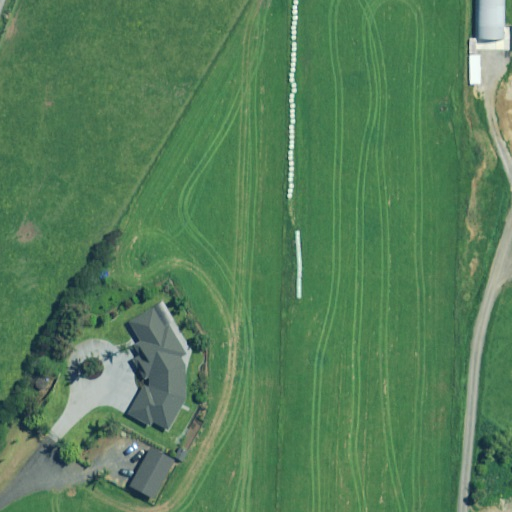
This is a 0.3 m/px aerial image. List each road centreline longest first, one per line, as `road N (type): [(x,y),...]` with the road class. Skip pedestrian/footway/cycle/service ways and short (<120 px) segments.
road 1 (track): [(307,0),(281,511)]
road 2 (track): [(414,511),(453,375),(511,227)]
road 3 (track): [(0,508),(91,364)]
